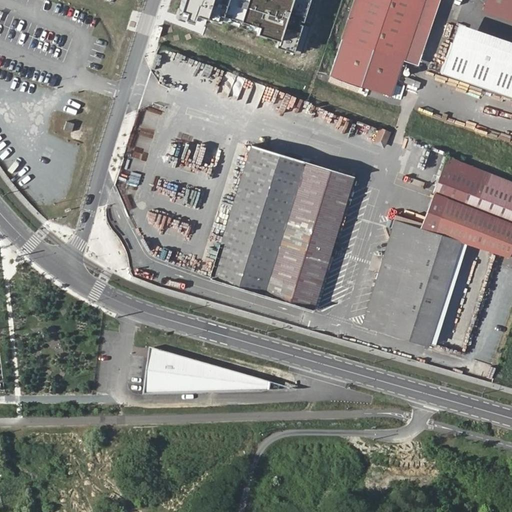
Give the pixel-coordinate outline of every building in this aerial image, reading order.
[(181,0),(176,17),(192,22),(194,16),(278,43),(275,50),(293,56),(311,0),(291,0),(291,1),(287,0),(268,0),(268,1),(265,0),(181,0)] [(352,0),(339,40),(403,62),(425,0),(352,0)] [(425,0),(403,62),(417,67),(439,0),(425,0)] [(511,0),(487,0),(484,12),(511,20),(511,0)] [(511,61),(452,41),(442,73),(500,93),(511,61)] [(72,132),(75,123),(67,120),(64,129),(72,132)] [(381,127),(374,142),(385,147),(392,132),(381,127)] [(252,146),(211,277),(330,315),(373,183),(252,146)] [(497,254),(509,258),(510,256),(511,252),(511,181),(449,157),(420,227),(398,220),(365,325),(465,356),(497,254)] [(151,356),(145,392),(266,388),(268,380),(152,345),(151,356)]
